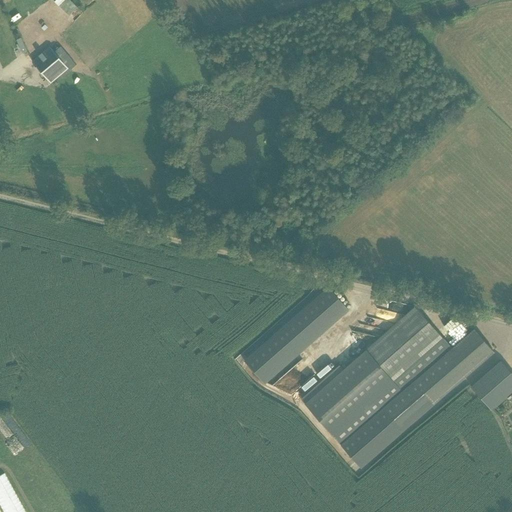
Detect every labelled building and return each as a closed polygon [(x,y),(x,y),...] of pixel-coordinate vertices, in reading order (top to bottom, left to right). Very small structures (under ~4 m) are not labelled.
[(68,69),(65,65),(52,50),(50,47),(32,62),(38,69),(50,84),(68,69)] [(412,383),(452,349),(415,307),(305,404),(341,446),(382,408),(401,392),(412,383)] [(474,329),(452,349),(412,383),(401,392),(382,408),(341,446),(362,468),(403,431),(494,353),(474,329)] [(511,391),(511,373),(501,360),(471,387),(491,410),(511,391)] [(302,362),(280,382),(283,386),(305,366),(302,362)] [(25,511),(4,473),(0,475),(0,507),(2,511),(25,511)]
